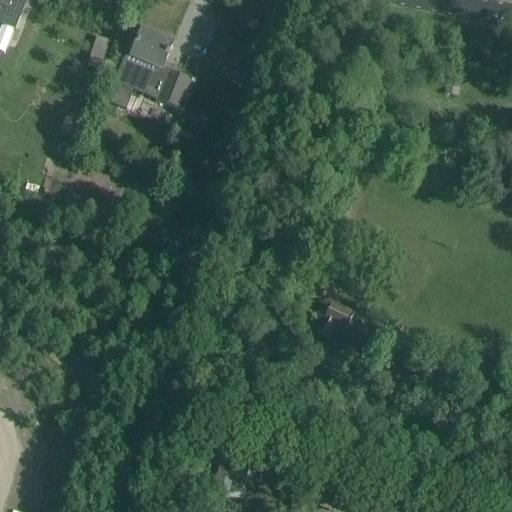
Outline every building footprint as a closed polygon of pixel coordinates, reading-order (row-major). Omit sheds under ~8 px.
[(0,0),(0,26),(7,11),(21,16),(27,1),(25,0),(0,0)] [(124,58),(115,83),(142,93),(138,105),(152,111),(155,104),(178,113),(189,84),(167,75),(166,77),(160,75),(161,73),(172,46),(156,40),(159,33),(136,24),(122,57),(124,58)] [(96,38),(93,50),(105,55),(110,42),(96,38)] [(445,90),(444,96),(457,98),(458,92),(459,84),(446,82),(445,90)] [(478,85),(476,92),(484,94),(485,87),(478,85)] [(138,172),(134,185),(143,188),(144,184),(165,192),(170,178),(148,170),(146,175),(138,172)] [(316,334),(329,340),(332,332),(343,337),(354,315),(330,304),(316,334)] [(276,469),(272,482),(286,485),(289,472),(276,469)]
